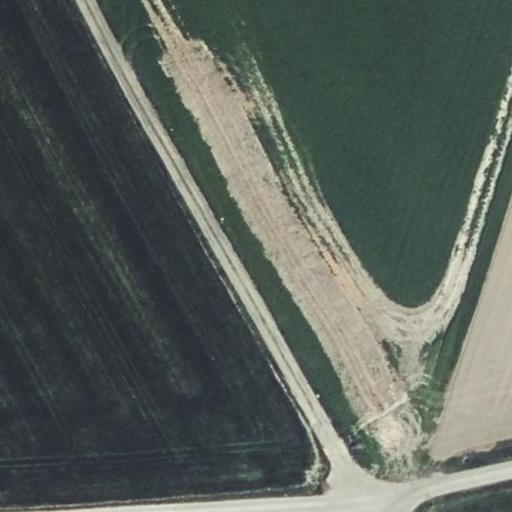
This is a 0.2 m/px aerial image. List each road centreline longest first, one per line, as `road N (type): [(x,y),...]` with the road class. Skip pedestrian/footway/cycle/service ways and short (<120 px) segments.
road 1 (track): [(103,0),(345,450),(386,506)]
road 2 (unclassified): [(217,511),(386,506)]
road 3 (unclassified): [(386,506),(511,474)]
